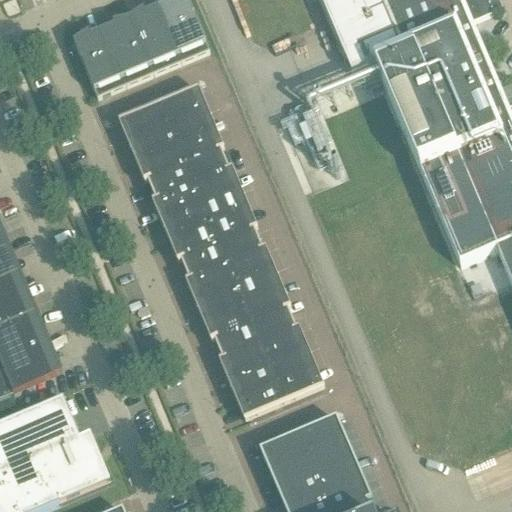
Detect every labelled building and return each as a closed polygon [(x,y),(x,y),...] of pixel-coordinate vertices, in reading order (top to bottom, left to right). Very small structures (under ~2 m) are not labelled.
[(472,28),(460,0),(318,0),(352,79),(375,68),(461,272),(498,257),(511,290),(511,113),(509,115),(472,28)] [(496,0),(460,0),(472,28),(503,15),(496,0)] [(170,9),(158,14),(182,69),(210,57),(198,28),(197,28),(194,21),(195,21),(187,1),(169,5),(170,9)] [(144,16),(130,25),(154,81),(182,69),(158,14),(146,19),(144,16)] [(115,32),(103,37),(126,93),(154,81),(130,25),(114,29),(115,32)] [(126,93),(103,37),(91,42),(89,39),(78,46),(74,49),(82,68),(83,68),(86,75),(85,75),(98,105),(126,93)] [(199,95),(162,110),(170,131),(208,115),(199,95)] [(162,110),(119,128),(128,149),(170,131),(162,110)] [(208,115),(170,131),(179,151),(216,135),(208,115)] [(170,131),(128,149),(136,169),(179,151),(170,131)] [(216,135),(179,151),(187,171),(221,156),(225,155),(216,135)] [(179,151),(136,169),(145,189),(148,188),(187,171),(179,151)] [(187,171),(195,191),(230,176),(221,156),(187,171)] [(148,188),(156,207),(195,191),(187,171),(148,188)] [(230,176),(195,191),(204,211),(241,195),(233,175),(230,176)] [(156,207),(153,209),(161,229),(204,211),(195,191),(156,207)] [(241,195),(204,211),(212,231),(250,215),(241,195)] [(204,211),(161,229),(170,249),(212,231),(204,211)] [(250,215),(212,231),(221,251),(255,236),(258,235),(250,215)] [(212,231),(170,249),(178,269),(181,267),(221,251),(212,231)] [(221,251),(229,270),(263,256),(255,236),(221,251)] [(0,269),(5,267),(11,264),(0,238),(0,237),(0,269)] [(181,267),(190,287),(229,270),(221,251),(181,267)] [(263,256),(229,270),(238,290),(275,275),(266,255),(263,256)] [(0,291),(19,283),(11,264),(5,267),(0,269),(0,291)] [(190,287),(186,288),(195,308),(238,290),(229,270),(190,287)] [(275,275),(238,290),(246,310),(283,294),(275,275)] [(0,291),(0,314),(2,314),(2,313),(21,305),(27,302),(19,283),(0,291)] [(238,290),(195,308),(203,328),(246,310),(238,290)] [(283,294),(246,310),(254,330),(288,316),(292,314),(283,294)] [(0,384),(7,382),(7,383),(47,366),(53,364),(51,358),(46,347),(43,338),(39,329),(27,302),(21,305),(2,313),(2,314),(0,314),(0,384)] [(246,310),(203,328),(212,348),(215,347),(254,330),(246,310)] [(254,330),(263,350),(297,336),(288,316),(254,330)] [(215,347),(223,367),(263,350),(254,330),(215,347)] [(297,336),(263,350),(271,370),(308,354),(300,334),(297,336)] [(223,367),(220,368),(228,388),(271,370),(263,350),(223,367)] [(308,354),(271,370),(279,390),(317,374),(308,354)] [(0,409),(11,404),(15,403),(61,383),(53,364),(47,366),(7,383),(7,382),(0,384),(0,409)] [(271,370),(228,388),(237,408),(279,390),(271,370)] [(317,374),(279,390),(288,411),(326,395),(317,374)] [(279,390),(237,408),(246,429),(288,411),(279,390)] [(81,445),(64,405),(0,431),(0,511),(55,511),(111,488),(91,440),(81,445)] [(337,424),(300,441),(309,462),(347,446),(337,424)] [(300,441),(261,457),(270,479),(309,462),(300,441)] [(347,446),(309,462),(317,482),(355,466),(347,446)] [(309,462),(270,479),(278,498),(317,482),(309,462)] [(355,466),(317,482),(326,502),(364,486),(355,466)] [(317,482),(278,498),(284,511),(301,511),(326,502),(317,482)] [(364,486),(326,502),(329,511),(357,511),(367,508),(372,506),(364,486)] [(329,511),(326,502),(301,511),(329,511)]
